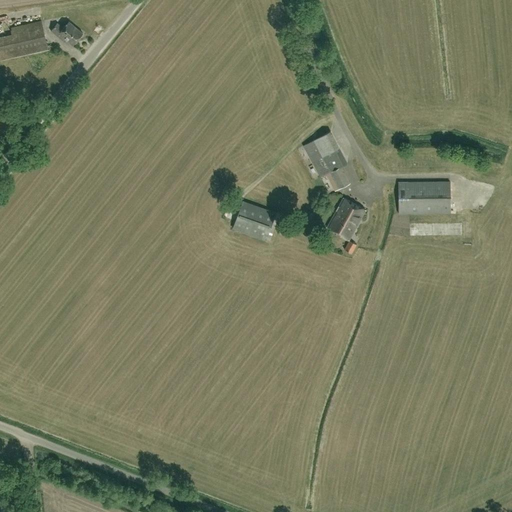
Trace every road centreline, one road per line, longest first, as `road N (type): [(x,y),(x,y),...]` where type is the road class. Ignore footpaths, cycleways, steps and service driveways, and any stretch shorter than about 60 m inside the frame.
road 1 (unclassified): [(216,511),(0,425)]
road 2 (unclassified): [(0,168),(138,0)]
